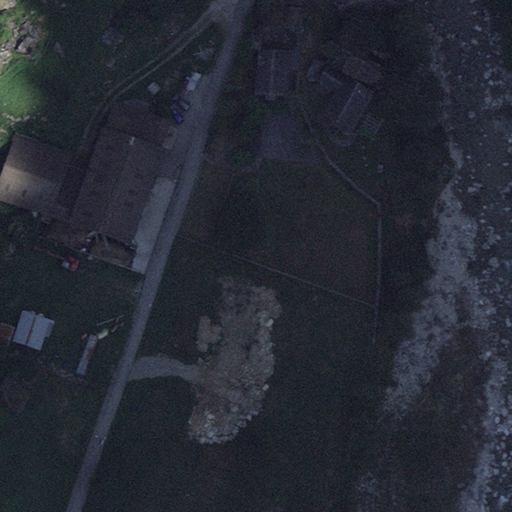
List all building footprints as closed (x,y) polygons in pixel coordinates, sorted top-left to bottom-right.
[(288,54),(257,53),(256,95),(286,96),(288,54)] [(370,92),(342,78),(321,123),(350,137),(370,92)] [(142,142),(106,131),(92,174),(165,198),(178,158),(158,151),(166,128),(148,122),(142,142)] [(69,154),(18,139),(0,200),(0,203),(50,218),(69,154)] [(165,198),(92,174),(71,223),(150,251),(165,198)] [(50,323),(22,313),(12,343),(40,353),(50,323)]
